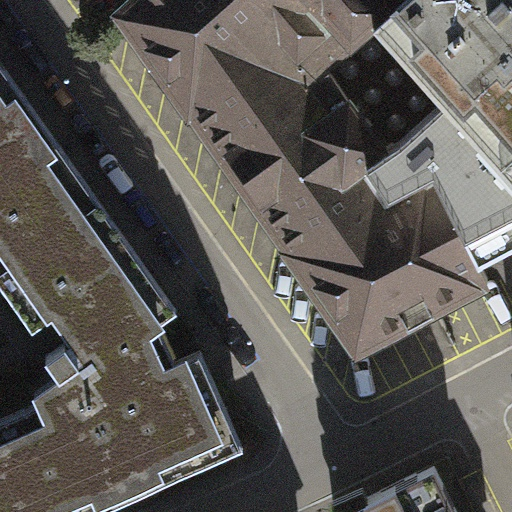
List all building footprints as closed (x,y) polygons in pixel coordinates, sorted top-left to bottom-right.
[(352,41),(314,0),(129,0),(120,8),(358,349),(431,313),(489,277),(480,258),(511,242),(511,174),(374,21),(352,41)] [(314,0),(352,41),(374,21),(397,0),(314,0)] [(511,174),(511,0),(397,0),(374,21),(511,174)] [(0,68),(0,236),(15,257),(82,209),(62,181),(77,170),(3,66),(0,68)] [(0,431),(0,511),(117,511),(249,455),(201,350),(160,366),(146,328),(174,306),(117,226),(103,237),(82,209),(15,257),(34,284),(16,297),(34,324),(51,312),(70,336),(44,354),(58,373),(34,390),(46,417),(2,437),(0,431)] [(451,511),(431,467),(334,511),(451,511)]
